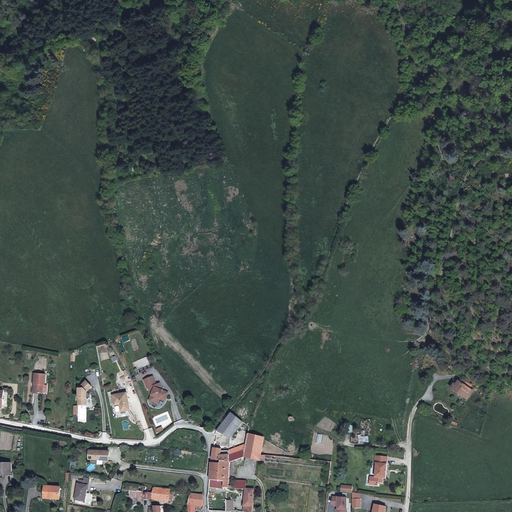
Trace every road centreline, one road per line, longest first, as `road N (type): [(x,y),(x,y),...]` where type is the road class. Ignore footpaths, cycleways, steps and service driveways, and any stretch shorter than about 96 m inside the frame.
road 1 (track): [(206,432),(146,339),(112,214),(95,184),(31,122),(0,120)]
road 2 (track): [(206,432),(310,308),(365,160),(403,97)]
road 3 (residential): [(207,511),(206,432),(188,425),(152,441),(109,442),(0,421)]
road 4 (track): [(0,53),(20,58),(78,34),(96,44),(113,111),(112,214)]
road 5 (track): [(403,97),(416,85),(475,78),(511,53)]
